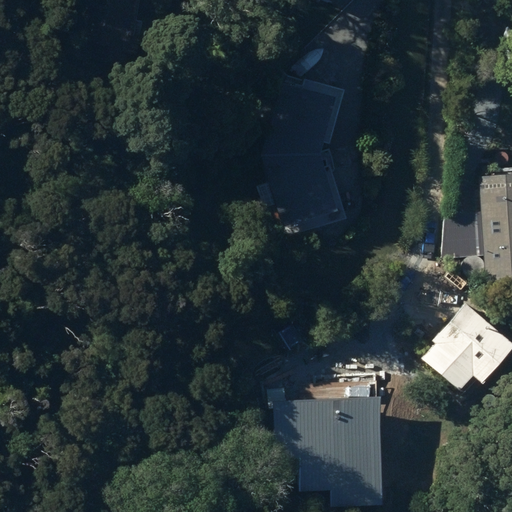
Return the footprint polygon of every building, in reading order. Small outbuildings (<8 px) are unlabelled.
[(72,0),(68,48),(89,50),(88,63),(106,65),(108,53),(118,54),(123,0),(72,0)] [(270,89),(254,157),(275,230),(283,227),(286,238),(338,223),(322,167),(311,170),(307,157),(310,145),(323,148),(337,90),(295,80),(292,94),(270,89)] [(511,195),(473,199),(474,214),(438,217),(436,261),(478,257),(480,291),(511,288),(511,195)] [(453,307),(422,343),(425,346),(412,361),(449,393),(462,379),(470,386),(501,350),(453,307)] [(364,438),(299,439),(300,507),(364,506),(364,438)]
